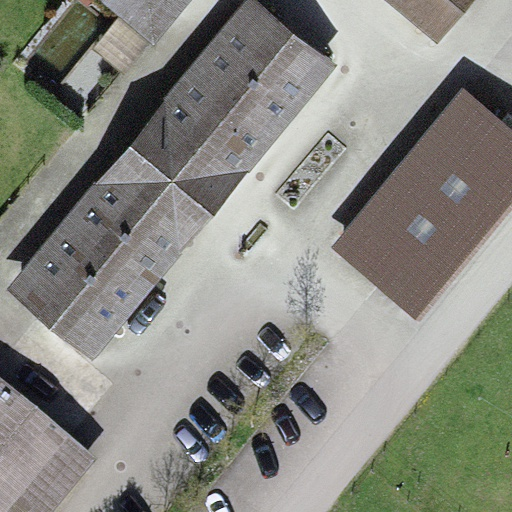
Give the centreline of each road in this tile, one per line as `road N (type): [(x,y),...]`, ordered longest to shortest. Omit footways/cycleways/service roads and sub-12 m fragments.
road 1 (unknown): [(72,511),(211,327),(272,298),(304,298),(351,325),(392,400)]
road 2 (track): [(392,400),(511,254)]
road 3 (unclassified): [(299,511),(392,400)]
